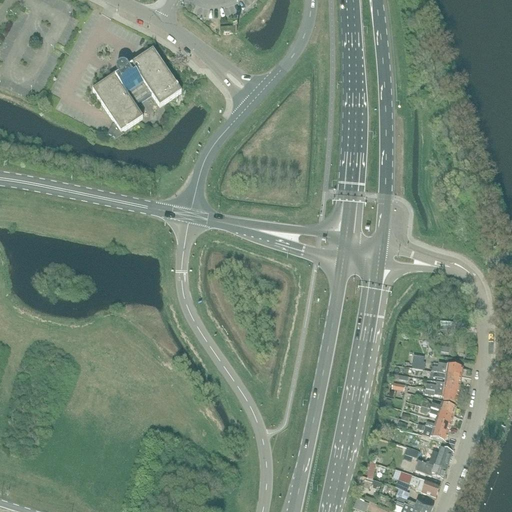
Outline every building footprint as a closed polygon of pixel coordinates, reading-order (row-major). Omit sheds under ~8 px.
[(160,108),(181,94),(153,51),(125,70),(123,66),(117,70),(120,73),(92,92),(121,134),(143,120),(135,108),(152,96),(160,108)] [(46,94),(53,81),(46,77),(38,90),(46,94)] [(114,141),(117,137),(110,133),(107,137),(114,141)] [(414,357),(412,370),(422,371),(424,358),(414,357)] [(461,378),(462,368),(438,365),(437,370),(431,369),(431,374),(461,378)] [(431,374),(430,378),(437,379),(437,382),(443,382),(443,380),(445,380),(444,385),(459,387),(461,378),(431,374)] [(459,387),(444,385),(436,384),(435,388),(426,387),(425,391),(458,396),(459,387)] [(425,391),(425,396),(434,397),(442,398),(442,403),(457,405),(458,396),(425,391)] [(439,409),(431,406),(422,404),(421,408),(453,418),(456,409),(441,404),(439,409)] [(450,426),(453,418),(421,408),(420,412),(437,418),(436,422),(450,426)] [(448,435),(450,426),(436,422),(434,426),(426,424),(425,428),(448,435)] [(418,426),(417,431),(419,432),(424,433),(422,437),(425,438),(441,443),(445,444),(448,435),(425,428),(420,427),(418,426)] [(445,444),(441,443),(439,449),(440,449),(438,455),(450,459),(454,447),(445,444)] [(450,459),(438,455),(432,453),(429,464),(426,463),(426,465),(446,472),(450,459)] [(446,472),(426,465),(418,463),(414,473),(431,478),(432,476),(443,480),(446,472)] [(402,473),(399,482),(409,485),(412,478),(412,477),(402,473)] [(412,479),(410,485),(417,488),(415,492),(435,499),(439,487),(435,486),(419,481),(412,479)] [(357,501),(354,509),(361,511),(365,511),(369,505),(357,501)] [(418,511),(431,511),(433,507),(417,501),(416,505),(408,502),(406,507),(418,511)]
